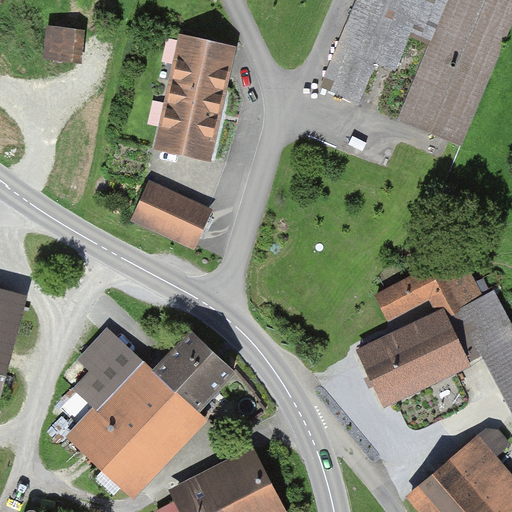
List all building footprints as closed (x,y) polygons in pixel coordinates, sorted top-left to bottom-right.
[(298,0),(285,51),(309,57),(324,0),(298,0)] [(456,0),(366,0),(326,95),(403,127),(456,0)] [(511,64),(511,0),(456,0),(403,127),(474,157),(511,64)] [(85,34),(49,29),(44,58),(80,63),(85,34)] [(233,47),(181,37),(159,147),(210,157),(233,47)] [(209,210),(148,185),(132,224),(192,249),(209,210)] [(444,267),(382,296),(399,332),(477,295),(464,268),(448,275),(444,267)] [(511,329),(494,297),(462,315),(511,404),(511,329)] [(0,383),(21,304),(0,298),(0,383)] [(387,400),(466,362),(444,315),(365,354),(387,400)] [(76,436),(130,486),(232,375),(190,336),(152,377),(119,347),(81,388),(102,408),(76,436)] [(511,511),(511,476),(484,441),(416,494),(430,511),(511,511)] [(187,511),(279,511),(252,457),(178,494),(187,511)]
